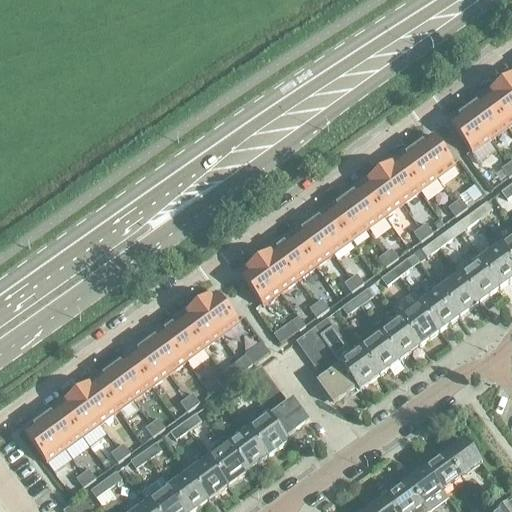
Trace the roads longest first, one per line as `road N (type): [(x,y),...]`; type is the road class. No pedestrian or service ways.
road 1 (residential): [(0,418),(511,47)]
road 2 (secondary): [(0,355),(491,0)]
road 3 (secondary): [(433,0),(0,296)]
road 4 (unclassified): [(278,511),(489,362)]
